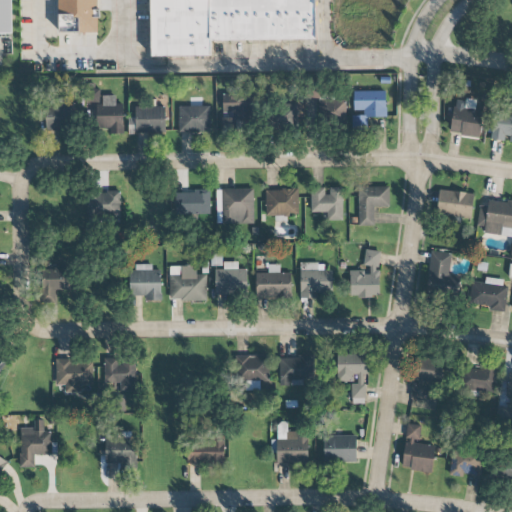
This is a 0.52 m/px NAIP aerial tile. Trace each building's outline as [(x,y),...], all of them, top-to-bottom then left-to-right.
[(0,0),(12,0),(12,34),(0,34),(0,0)] [(57,0),(59,33),(97,32),(97,18),(93,18),(92,5),(97,5),(96,0),(57,0)] [(315,0),(150,0),(152,57),(210,56),(210,41),(316,40),(315,0)] [(386,91),(353,91),(353,110),(364,110),(364,116),(352,116),(352,131),(368,130),(368,117),(386,117),(386,91)] [(221,94),(222,132),(234,131),(234,120),(252,119),(251,93),(221,94)] [(115,96),(98,96),(99,128),(109,128),(109,134),(123,134),(122,104),(116,104),(115,96)] [(346,98),(319,99),(320,121),(346,120),(346,98)] [(480,138),(481,110),(475,110),(476,100),(453,99),(451,132),(462,133),(462,137),(480,138)] [(128,133),(165,134),(166,107),(135,106),(135,118),(128,118),(128,133)] [(178,107),(179,132),(209,132),(209,106),(178,107)] [(272,129),(296,128),(295,106),(271,107),(272,129)] [(492,140),(507,142),(511,142),(511,108),(496,107),(492,140)] [(389,187),(358,186),(357,226),(374,226),(374,207),(389,207),(389,187)] [(342,221),(343,188),(327,187),(327,188),(311,188),(311,212),(323,213),(323,220),(342,221)] [(253,189),(216,189),(216,225),(254,224),(253,189)] [(298,190),(266,189),(265,216),(298,217),(298,190)] [(436,214),(470,220),(474,194),(440,189),(436,214)] [(175,191),(175,215),(210,214),(210,191),(175,191)] [(120,192),(87,193),(88,218),(121,217),(120,192)] [(511,202),(489,199),(488,206),(479,206),(477,227),(484,228),(484,234),(511,237),(511,202)] [(350,271),(350,296),(379,297),(379,251),(364,251),(364,267),(366,267),(366,271),(350,271)] [(427,280),(428,280),(426,302),(457,305),(460,279),(448,278),(451,253),(430,251),(427,280)] [(238,262),(223,262),(223,270),(215,270),(214,293),(246,294),(247,269),(237,269),(238,262)] [(161,270),(152,270),(152,265),(131,264),(131,296),(145,296),(145,301),(161,301),(161,270)] [(255,273),(256,297),(292,296),(291,272),(280,273),(279,265),(267,265),(268,272),(255,273)] [(300,296),(332,297),(332,265),(300,265),(300,296)] [(207,300),(206,274),(196,275),(196,266),(168,266),(169,301),(207,300)] [(72,291),(72,268),(42,267),(40,302),(54,302),(55,290),(72,291)] [(506,280),(485,278),(485,283),(471,282),(469,305),(488,306),(488,311),(503,312),(506,280)] [(245,390),(260,389),(259,379),(269,379),(269,355),(236,356),(237,380),(245,380),(245,390)] [(365,398),(365,374),(368,374),(368,355),(336,355),(337,381),(355,381),(355,384),(351,384),(351,398),(365,398)] [(410,399),(425,401),(428,382),(440,384),(443,361),(417,358),(413,381),(410,399)] [(136,390),(135,363),(116,364),(115,359),(104,359),(105,376),(116,376),(116,391),(136,390)] [(81,393),(81,385),(93,386),(93,360),(55,360),(55,385),(65,385),(65,392),(81,393)] [(497,368),(464,366),(463,390),(495,392),(497,368)] [(511,372),(508,372),(501,416),(511,418),(511,372)] [(33,428),(20,428),(19,468),(34,468),(34,455),(51,455),(51,432),(44,432),(44,421),(34,421),(33,428)] [(307,464),(308,432),(287,431),(287,422),(277,422),(277,440),(270,440),(270,454),(276,454),(276,463),(307,464)] [(432,473),(435,445),(419,443),(421,425),(407,424),(402,469),(432,473)] [(105,466),(136,466),(135,432),(116,432),(116,436),(105,436),(105,466)] [(356,436),(323,436),(324,463),(357,463),(356,436)] [(187,464),(223,464),(224,440),(187,439),(187,464)] [(480,477),(482,448),(451,446),(449,474),(480,477)] [(511,464),(494,465),(495,484),(511,482),(511,464)]
